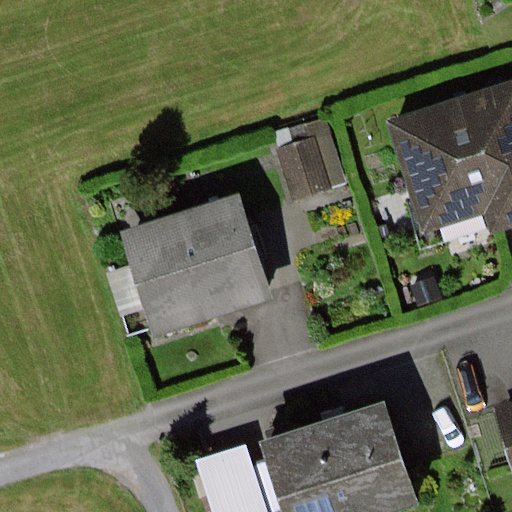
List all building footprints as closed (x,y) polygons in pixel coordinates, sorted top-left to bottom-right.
[(511,95),(399,126),(428,236),(511,213),(511,95)] [(319,117),(280,128),(297,184),(335,172),(319,117)] [(125,247),(154,334),(258,300),(230,213),(125,247)] [(511,395),(493,401),(511,464),(511,395)] [(380,416),(264,452),(282,511),(371,511),(407,501),(380,416)]
